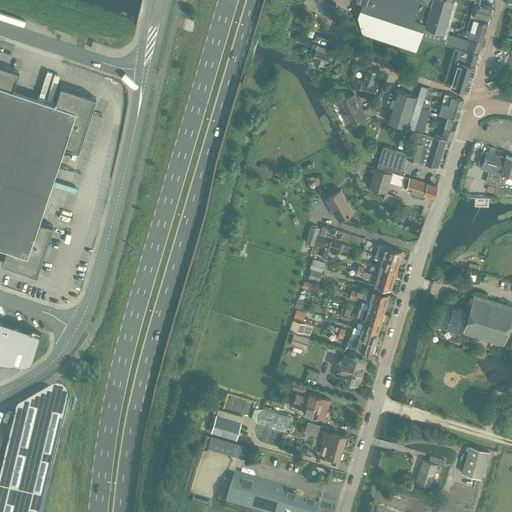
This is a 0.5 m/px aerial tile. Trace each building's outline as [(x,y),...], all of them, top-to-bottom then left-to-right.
[(432,2),(423,0),(355,0),(356,0),(362,2),(358,16),(363,32),(418,49),(422,37),(425,26),(432,2)] [(425,26),(422,37),(459,48),(455,60),(458,61),(452,80),(451,87),(467,92),(478,54),(483,40),(464,34),(470,14),(475,0),(474,0),(432,0),(432,2),(425,26)] [(492,6),(478,2),(475,0),(470,14),(474,15),(475,14),(488,18),(492,6)] [(464,34),(483,40),(484,34),(485,34),(488,23),(473,18),(474,15),(470,14),(464,34)] [(304,36),(301,43),(310,46),(312,39),(304,36)] [(385,52),(383,58),(388,60),(394,62),(396,56),(398,49),(392,47),(387,46),(385,52)] [(313,62),(322,66),(324,62),(326,63),(329,54),(316,49),(313,58),(315,59),(313,62)] [(0,246),(6,248),(1,262),(37,274),(53,225),(39,220),(64,145),(78,150),(96,97),(61,85),(55,103),(13,89),(19,71),(0,65),(0,246)] [(359,89),(374,94),(378,82),(373,80),(376,72),(376,71),(368,68),(368,69),(364,81),(362,81),(359,89)] [(427,88),(423,87),(421,86),(418,96),(394,89),(385,121),(407,128),(407,129),(413,131),(427,88)] [(336,102),(348,126),(367,117),(367,116),(376,111),(372,105),(363,109),(355,93),(336,102)] [(441,103),(461,109),(464,99),(461,98),(447,94),(444,93),(441,103)] [(441,114),(458,120),(461,109),(441,103),(438,113),(441,114)] [(419,119),(427,121),(430,111),(422,108),(419,119)] [(439,125),(455,130),(458,120),(441,114),(441,115),(442,115),(439,125)] [(427,121),(419,119),(416,129),(424,131),(427,121)] [(455,130),(439,125),(437,135),(452,139),(455,130)] [(437,167),(445,140),(414,131),(406,158),(437,167)] [(348,139),(343,142),(347,148),(352,145),(348,139)] [(402,168),(407,153),(383,146),(378,161),(402,168)] [(484,181),(496,185),(494,193),(504,196),(505,191),(511,193),(511,183),(504,181),(507,173),(511,175),(511,157),(505,155),(504,157),(485,152),(481,165),(488,168),(484,181)] [(386,192),(393,172),(376,167),(369,187),(386,192)] [(434,199),(438,186),(405,176),(402,188),(407,190),(407,191),(434,199)] [(338,220),(353,212),(341,189),(326,197),(338,220)] [(396,205),(399,198),(386,194),(383,201),(396,205)] [(313,244),(319,227),(311,225),(305,242),(313,244)] [(375,254),(399,261),(402,251),(386,246),(378,244),(375,254)] [(399,261),(375,254),(374,258),(382,260),(380,266),(393,270),(396,271),(399,261)] [(311,269),(321,272),(324,262),(318,260),(319,258),(316,257),(316,259),(313,258),(309,268),(311,268),(311,269)] [(396,271),(393,270),(380,266),(378,271),(375,271),(375,273),(364,270),(365,267),(359,266),(358,270),(393,280),(396,271)] [(321,272),(311,269),(308,278),(318,281),(321,272)] [(390,290),(393,280),(358,270),(357,273),(373,278),(373,279),(376,280),(374,285),(390,290)] [(367,299),(386,305),(389,295),(372,290),(371,295),(357,291),(357,292),(351,290),(350,294),(356,296),(356,295),(367,298),(367,299)] [(467,314),(462,332),(503,344),(511,313),(511,306),(473,295),(467,314)] [(297,298),(294,307),(301,309),(303,300),(297,298)] [(386,305),(367,299),(366,302),(363,301),(361,308),(364,309),(383,314),(386,305)] [(436,324),(462,332),(467,314),(465,313),(466,309),(443,302),(436,324)] [(296,309),(294,317),(303,320),(305,311),(296,309)] [(362,318),(380,324),(383,314),(364,309),(362,318)] [(39,332),(0,318),(0,359),(18,362),(23,362),(25,362),(29,361),(32,358),(39,332)] [(380,324),(362,318),(360,323),(362,323),(361,329),(378,334),(380,324)] [(292,319),(289,329),(310,335),(313,325),(292,319)] [(356,338),(375,343),(378,334),(361,329),(354,327),(352,333),(357,334),(356,338)] [(289,345),(305,350),(309,338),(293,333),(289,345)] [(375,343),(356,338),(349,336),(346,346),(372,353),(375,343)] [(340,370),(337,378),(344,380),(343,384),(354,387),(355,383),(358,384),(366,360),(345,354),(343,362),(339,361),(337,369),(340,370)] [(304,392),(306,386),(293,382),(291,388),(304,392)] [(0,511),(43,511),(63,431),(62,431),(69,404),(69,402),(69,400),(68,398),(67,396),(66,394),(64,393),(62,391),(60,391),(58,390),(55,391),(53,391),(51,392),(19,410),(18,411),(17,412),(16,413),(16,414),(15,416),(0,479),(0,511)] [(493,391),(487,411),(500,415),(506,395),(493,391)] [(282,407),(285,397),(273,393),(270,403),(282,407)] [(295,399),(328,409),(331,399),(310,393),(308,401),(302,400),(303,398),(296,396),(295,399)] [(328,409),(295,399),(293,405),(300,407),(301,404),(306,406),(304,413),(319,417),(325,419),(328,409)] [(285,433),(291,417),(262,408),(257,424),(285,433)] [(236,440),(241,423),(243,416),(219,409),(212,433),(236,440)] [(315,436),(319,425),(308,422),(304,432),(315,436)] [(247,459),(250,448),(223,440),(222,441),(212,438),(212,436),(205,434),(202,446),(209,448),(209,447),(220,450),(219,451),(247,459)] [(320,453),(326,457),(333,459),(332,463),(339,465),(347,438),(333,434),(332,437),(328,436),(325,446),(322,445),(320,453)] [(480,476),(488,450),(470,444),(462,470),(480,476)] [(443,466),(445,459),(430,454),(428,461),(423,459),(416,480),(431,485),(437,464),(443,466)] [(284,488),(266,483),(237,475),(228,507),(246,511),(318,511),(319,508),(281,497),(284,488)]
